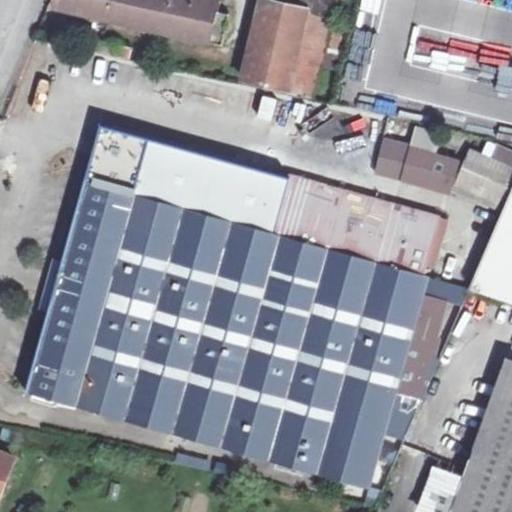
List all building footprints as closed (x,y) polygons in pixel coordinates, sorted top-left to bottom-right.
[(57,0),(56,6),(159,29),(166,0),(57,0)] [(166,0),(159,29),(218,43),(225,15),(218,13),(221,0),(166,0)] [(333,15),(346,19),(351,0),(263,0),(243,78),(311,94),(319,64),(333,15)] [(333,67),(346,19),(333,15),(319,64),(333,67)] [(90,49),(126,58),(130,45),(94,37),(90,49)] [(406,147),(397,179),(446,192),(454,161),(430,154),(435,135),(411,128),(406,147)] [(397,179),(406,145),(381,138),(371,171),(397,179)] [(466,149),(450,182),(494,204),(509,170),(466,149)] [(287,174),(270,234),(418,275),(435,215),(287,174)] [(511,181),(468,285),(511,295),(511,181)] [(418,275),(270,234),(87,184),(29,394),(361,485),(387,390),(413,294),(418,275)] [(465,291),(419,279),(415,292),(438,298),(459,304),(465,291)] [(411,396),(437,301),(413,294),(387,390),(411,396)] [(511,511),(511,380),(465,511),(511,511)] [(11,441),(39,447),(63,453),(66,439),(44,434),(14,428),(11,441)] [(171,464),(207,472),(210,460),(174,452),(171,464)] [(0,486),(11,460),(0,454),(0,486)]
